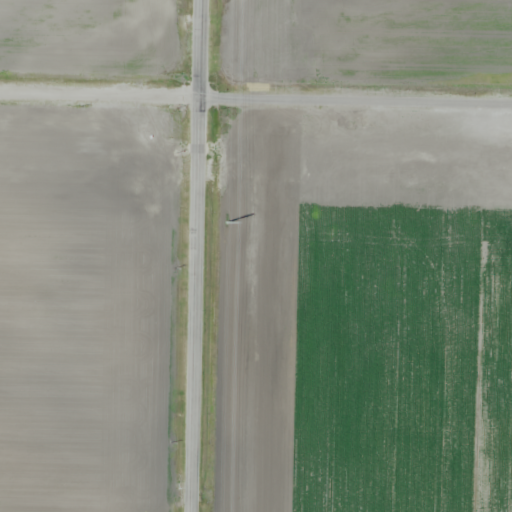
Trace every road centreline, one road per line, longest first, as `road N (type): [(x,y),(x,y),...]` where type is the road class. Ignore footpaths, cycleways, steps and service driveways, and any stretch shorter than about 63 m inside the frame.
road 1 (tertiary): [(203,0),(190,511)]
road 2 (tertiary): [(0,92),(511,102)]
